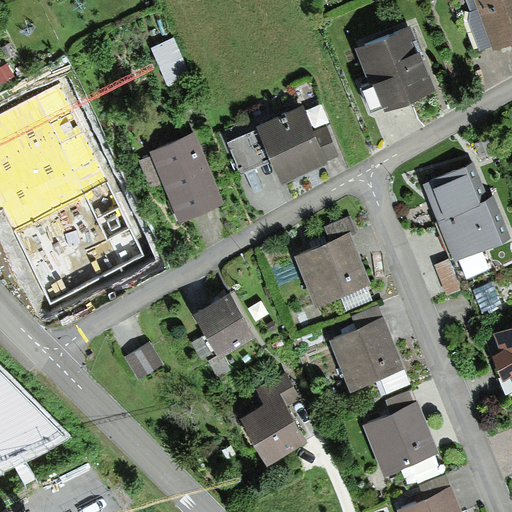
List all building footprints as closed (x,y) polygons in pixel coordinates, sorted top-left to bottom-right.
[(511,0),(464,0),(483,50),(511,39),(511,0)] [(418,57),(406,29),(353,51),(366,83),(373,81),(385,109),(432,90),(418,57)] [(177,33),(156,41),(170,78),(192,70),(177,33)] [(149,256),(60,84),(0,114),(0,217),(2,216),(50,308),(149,256)] [(303,106),(257,127),(258,129),(272,162),(282,183),(341,157),(326,124),(314,129),(303,106)] [(242,175),(272,162),(258,129),(227,142),(242,175)] [(204,156),(195,134),(151,153),(152,156),(141,161),(152,188),(163,184),(180,224),(224,206),(204,156)] [(469,163),(426,180),(442,219),(455,253),(505,233),(493,203),(489,193),(482,196),(469,163)] [(356,228),(350,215),(326,224),(331,238),(356,228)] [(360,251),(353,233),(294,257),(315,306),(373,282),(360,251)] [(212,304),(194,315),(218,359),(254,338),(229,294),(212,304)] [(381,313),(376,300),(352,309),(357,323),(381,313)] [(394,342),(384,318),(329,340),(350,391),(405,369),(394,342)] [(511,326),(497,332),(503,350),(495,353),(499,364),(503,376),(511,372),(511,326)] [(150,343),(126,356),(138,378),(162,364),(150,343)] [(0,467),(69,436),(0,363),(0,467)] [(269,397),(245,409),(270,455),(307,435),(295,413),(287,399),(300,392),(288,369),(262,383),(269,397)] [(415,403),(410,389),(386,398),(391,412),(415,403)] [(427,427),(418,403),(363,426),(384,476),(438,454),(427,427)] [(450,485),(446,476),(419,487),(423,496),(450,485)] [(463,511),(454,488),(399,510),(399,511),(463,511)]
